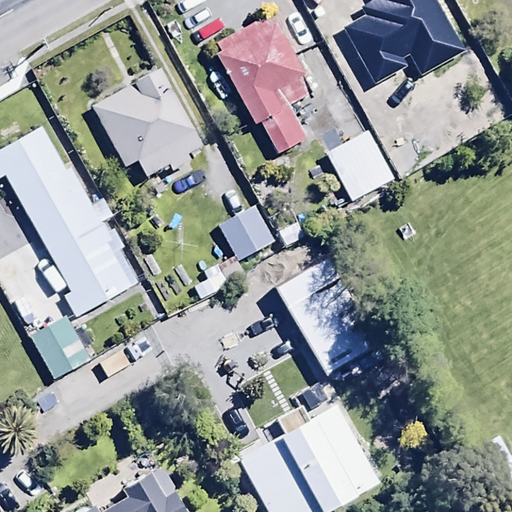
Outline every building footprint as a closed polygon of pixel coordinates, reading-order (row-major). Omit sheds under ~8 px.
[(346,0),(365,32),(360,35),(371,53),(395,39),(399,46),(422,32),(419,27),(435,18),(426,1),(427,0),(346,0)] [(267,21),(209,52),(252,130),(258,126),(275,158),(303,142),(285,110),(309,97),(267,21)] [(375,73),(350,88),(371,126),(396,112),(375,73)] [(200,152),(158,74),(90,111),(124,173),(135,167),(144,184),(166,172),(169,177),(189,166),(186,160),(200,152)] [(62,176),(39,132),(0,151),(0,182),(4,181),(66,298),(60,301),(71,321),(135,288),(117,255),(126,250),(102,202),(88,209),(69,172),(62,176)] [(323,188),(335,213),(391,183),(365,135),(323,157),(335,182),(323,188)] [(270,247),(253,212),(216,229),(233,264),(270,247)] [(322,261),(269,292),(322,380),(374,349),(322,261)] [(180,335),(172,320),(136,340),(144,355),(180,335)] [(63,323),(28,342),(50,384),(85,364),(63,323)] [(333,511),(372,493),(333,414),(234,462),(258,511),(333,511)] [(511,468),(495,439),(467,456),(495,503),(506,496),(508,499),(511,496),(511,468)] [(178,511),(169,496),(160,501),(147,478),(121,492),(126,502),(106,511),(178,511)]
